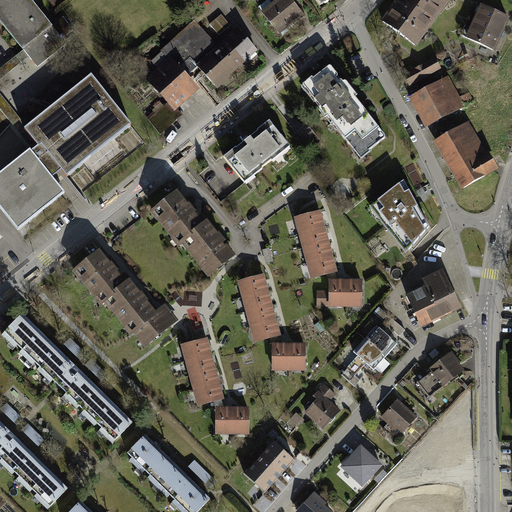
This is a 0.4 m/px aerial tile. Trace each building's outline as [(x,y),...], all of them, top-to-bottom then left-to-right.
[(53,26),(32,0),(0,0),(0,20),(25,52),(26,54),(31,59),(38,70),(69,46),(62,37),(71,29),(64,19),(53,26)] [(303,16),(290,0),(280,0),(274,5),(269,0),(267,0),(258,7),(279,33),(288,26),(289,29),(297,23),(296,22),(303,16)] [(447,0),(399,0),(383,22),(415,45),(447,0)] [(499,57),(511,22),(480,11),(468,47),(499,57)] [(219,36),(230,26),(221,15),(210,25),(219,36)] [(199,93),(186,78),(196,69),(218,50),(194,24),(151,62),(159,71),(145,83),(174,115),(199,93)] [(260,55),(238,31),(218,50),(196,69),(218,93),(260,55)] [(0,110),(57,180),(64,175),(0,96),(0,83),(31,59),(25,52),(0,71),(0,110)] [(434,55),(402,73),(408,85),(441,68),(434,55)] [(346,86),(331,66),(305,86),(362,158),(387,138),(371,118),(346,86)] [(132,126),(93,77),(29,128),(52,157),(68,177),(132,126)] [(449,77),(416,95),(433,125),(465,107),(449,77)] [(160,135),(177,120),(164,106),(148,121),(160,135)] [(293,147),(272,120),(247,140),(226,156),(247,182),(293,147)] [(470,121),(436,141),(463,188),(497,169),(470,121)] [(31,150),(0,175),(0,207),(19,230),(66,193),(57,180),(46,167),(31,150)] [(404,182),(374,207),(410,251),(430,229),(415,202),(404,182)] [(182,198),(177,193),(153,211),(212,278),(238,256),(222,240),(194,210),(182,198)] [(325,211),(297,218),(312,279),(340,272),(337,260),(333,247),(329,231),(326,219),(325,211)] [(98,251),(72,274),(145,350),(169,329),(163,321),(155,313),(144,299),(130,281),(125,283),(113,269),(98,251)] [(419,287),(405,294),(423,329),(462,308),(442,269),(431,274),(421,279),(424,284),(419,287)] [(265,275),(237,282),(253,341),(280,334),(277,322),(274,308),(271,297),(267,285),(265,275)] [(341,280),(331,280),(331,307),(365,307),(365,280),(356,280),(341,280)] [(165,304),(155,313),(163,321),(169,329),(179,321),(165,304)] [(2,333),(112,443),(132,423),(22,313),(2,333)] [(397,344),(377,326),(365,339),(385,358),(397,344)] [(207,338),(180,344),(196,405),(222,398),(219,386),(216,374),(213,362),(210,350),(207,338)] [(385,358),(365,339),(353,352),(374,371),(385,358)] [(65,347),(80,361),(86,355),(71,341),(65,347)] [(281,343),(271,343),(271,371),(303,371),(303,343),(293,343),(281,343)] [(466,372),(452,354),(430,370),(433,373),(419,384),(430,399),(466,372)] [(86,367),(102,381),(107,375),(92,361),(86,367)] [(341,408),(319,390),(302,409),(325,428),(341,408)] [(418,417),(398,400),(385,416),(405,433),(418,417)] [(2,412),(17,426),(23,420),(8,406),(2,412)] [(225,408),(215,408),(214,433),(246,434),(247,408),(239,408),(225,408)] [(291,420),(299,428),(306,421),(298,413),(291,420)] [(23,432),(39,446),(44,440),(29,426),(23,432)] [(0,458),(48,506),(62,492),(0,430),(0,458)] [(461,471),(460,432),(433,433),(433,471),(461,471)] [(128,452),(187,511),(197,511),(209,501),(144,436),(128,452)] [(298,461),(276,441),(247,472),(270,492),(298,461)] [(383,466),(362,447),(342,468),(363,488),(383,466)] [(189,466),(211,488),(217,482),(195,460),(189,466)] [(330,511),(334,508),(315,493),(299,511),(330,511)] [(461,511),(462,493),(393,494),(393,506),(381,507),(381,511),(461,511)] [(66,511),(90,511),(79,500),(66,511)]
